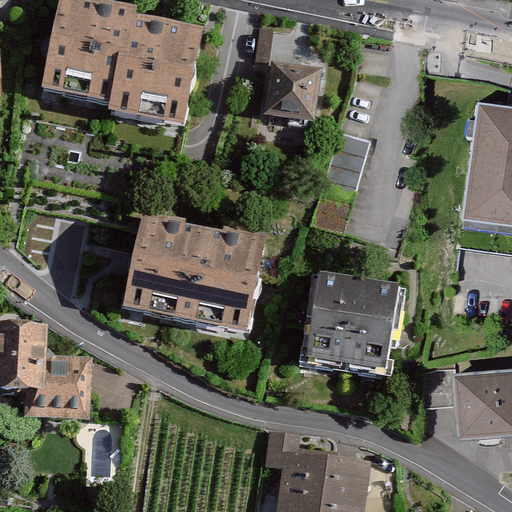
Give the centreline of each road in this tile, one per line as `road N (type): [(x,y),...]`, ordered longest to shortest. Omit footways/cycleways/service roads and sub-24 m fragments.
road 1 (residential): [(0,266),(59,317),(149,368),(251,412),(376,437),(511,511)]
road 2 (tertiary): [(364,0),(511,29)]
